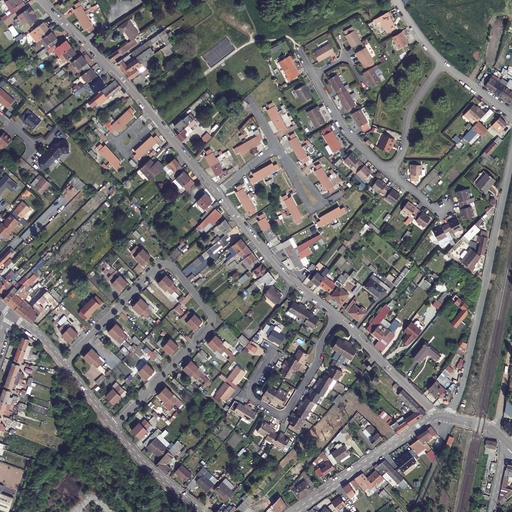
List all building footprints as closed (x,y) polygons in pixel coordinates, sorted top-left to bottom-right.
[(6,0),(4,2),(9,8),(8,9),(10,13),(6,15),(6,14),(0,18),(3,22),(15,13),(25,5),(21,0),(6,0)] [(74,10),(79,19),(87,15),(84,11),(87,10),(91,7),(90,4),(83,8),(79,2),(74,5),(76,8),(74,10)] [(27,21),(30,25),(38,19),(32,11),(33,10),(30,7),(17,16),(23,24),(27,21)] [(389,15),(387,12),(372,21),(374,24),(375,23),(382,34),(384,34),(395,28),(388,16),(389,15)] [(98,26),(97,25),(96,23),(92,25),(87,15),(79,19),(85,30),(88,28),(90,32),(98,26)] [(140,34),(130,20),(122,25),(125,30),(123,32),(129,41),(131,40),(134,38),(135,37),(140,34)] [(41,38),(42,37),(51,30),(52,29),(49,26),(47,27),(43,21),(34,28),(41,38)] [(13,25),(9,28),(14,37),(18,34),(13,25)] [(345,36),(352,47),(361,42),(352,27),(344,31),(346,35),(345,36)] [(151,55),(157,50),(168,42),(175,37),(176,37),(171,30),(167,33),(165,29),(117,63),(125,74),(126,74),(137,66),(147,58),(150,56),(151,55)] [(51,30),(42,37),(48,45),(45,47),(43,49),(44,51),(51,47),(59,41),(51,30)] [(401,31),(391,37),(398,48),(407,43),(403,36),(404,36),(401,31)] [(41,38),(38,40),(45,47),(48,45),(42,37),(41,38)] [(180,45),(175,37),(168,42),(174,50),(180,45)] [(59,41),(51,47),(54,50),(59,57),(60,56),(62,54),(63,54),(72,47),(66,40),(65,41),(62,38),(59,41)] [(131,40),(129,41),(108,56),(112,61),(137,42),(134,38),(131,40)] [(331,55),(331,57),(335,55),(329,44),(313,53),(319,62),(331,55)] [(76,53),(72,47),(63,54),(62,54),(60,56),(64,62),(67,59),(70,63),(71,62),(78,57),(75,54),(76,53)] [(356,52),(365,67),(374,62),(365,47),(356,52)] [(160,54),(157,50),(151,55),(153,59),(160,54)] [(78,57),(71,62),(75,66),(76,65),(79,69),(81,67),(86,72),(92,68),(81,54),(78,57)] [(298,74),(290,61),(291,61),(288,55),(280,60),(289,75),(286,77),(288,80),(298,74)] [(147,58),(137,66),(137,67),(126,74),(130,80),(155,62),(150,56),(147,58)] [(376,65),(363,72),(371,87),(381,82),(374,71),(378,69),(376,65)] [(60,66),(55,69),(59,76),(64,73),(60,66)] [(92,68),(86,72),(82,75),(87,83),(88,83),(97,75),(92,68)] [(336,91),(338,94),(345,90),(337,74),(329,79),(335,91),(336,91)] [(106,86),(97,75),(88,83),(96,93),(106,86)] [(496,76),(489,85),(494,89),(501,80),(496,76)] [(121,87),(115,80),(93,99),(88,103),(92,107),(103,98),(105,101),(122,87),(121,87)] [(504,82),(501,80),(494,89),(497,91),(504,82)] [(509,86),(504,82),(497,91),(502,96),(509,86)] [(312,99),(307,90),(307,89),(305,85),(295,91),(302,104),(312,99)] [(511,88),(509,86),(502,96),(507,100),(511,95),(511,88)] [(2,89),(0,91),(0,101),(8,109),(15,101),(2,89)] [(338,94),(337,95),(347,111),(356,106),(346,90),(345,90),(338,94)] [(267,110),(272,120),(280,116),(278,111),(273,102),(268,105),(270,108),(267,110)] [(477,123),(477,122),(485,114),(479,108),(478,109),(474,105),(467,113),(477,123)] [(131,106),(119,117),(126,124),(134,116),(132,113),(134,111),(131,106)] [(326,123),(319,112),(320,111),(318,107),(307,113),(316,129),(326,123)] [(360,109),(351,115),(355,121),(356,121),(359,128),(368,123),(360,109)] [(190,112),(183,119),(182,118),(174,126),(180,132),(193,120),(194,118),(195,117),(190,112)] [(34,129),(41,121),(32,113),(23,122),(26,125),(27,124),(34,129)] [(288,129),(280,116),(272,120),(278,130),(281,129),(283,132),(288,129)] [(126,124),(119,117),(108,128),(112,132),(115,129),(117,132),(126,124)] [(499,117),(491,125),(495,128),(499,124),(503,128),(507,124),(499,117)] [(182,140),(187,136),(185,134),(188,131),(187,130),(191,127),(197,121),(194,118),(193,120),(180,132),(177,135),(182,140)] [(480,137),(486,131),(477,122),(477,123),(456,146),(452,150),(456,154),(476,132),(480,137)] [(185,134),(187,136),(193,130),(191,127),(187,130),(188,131),(185,134)] [(323,136),(333,153),(341,148),(332,131),(323,136)] [(489,133),(486,131),(480,137),(483,139),(489,133)] [(0,137),(0,143),(5,148),(12,140),(4,133),(0,137)] [(200,138),(204,143),(210,138),(206,133),(200,138)] [(261,133),(247,141),(251,149),(261,143),(260,140),(263,138),(261,133)] [(289,141),(294,151),(302,146),(300,143),(299,141),(294,133),(290,135),(292,139),(289,141)] [(151,135),(143,143),(149,149),(157,142),(160,146),(164,142),(156,135),(153,137),(151,135)] [(392,144),(393,145),(395,141),(384,136),(378,148),(388,153),(392,144)] [(480,137),(472,146),(475,148),(483,139),(480,137)] [(53,144),(48,150),(57,158),(62,153),(66,153),(70,152),(69,144),(66,141),(61,141),(58,142),(59,143),(56,144),(56,143),(53,144)] [(242,155),(251,149),(247,141),(243,143),(233,148),(236,153),(240,151),(242,155)] [(97,147),(107,158),(113,152),(106,145),(103,146),(101,143),(97,147)] [(149,149),(143,143),(135,150),(137,153),(134,156),(138,160),(149,149)] [(309,160),(302,146),(294,151),(300,161),(303,159),(305,162),(309,160)] [(491,164),(495,160),(490,155),(494,150),(490,146),(482,155),(483,156),(484,157),(488,161),(491,164)] [(203,157),(209,166),(214,164),(211,160),(214,158),(209,149),(204,152),(206,155),(203,157)] [(56,158),(48,151),(42,158),(40,159),(40,169),(46,169),(56,158)] [(113,152),(107,158),(118,169),(122,166),(119,163),(121,161),(113,152)] [(356,169),(361,164),(351,154),(344,161),(351,168),(353,167),(356,169)] [(24,160),(20,164),(28,171),(30,169),(36,175),(38,172),(24,160)] [(174,180),(183,172),(172,160),(167,165),(171,169),(172,168),(177,173),(172,178),(174,180)] [(150,168),(146,164),(139,171),(149,182),(162,169),(156,162),(153,165),(150,168)] [(225,175),(217,162),(214,164),(209,166),(216,176),(218,174),(220,178),(225,175)] [(272,162),(262,168),(267,176),(271,173),(280,168),(277,163),(274,165),(272,162)] [(315,171),(320,181),(328,177),(325,173),(320,164),(315,166),(317,170),(315,171)] [(371,174),(361,164),(356,169),(358,172),(357,173),(364,181),(364,180),(367,183),(372,178),(369,175),(371,174)] [(420,176),(422,176),(422,166),(412,166),(412,179),(419,179),(420,176)] [(253,183),(267,176),(262,168),(252,174),(254,177),(250,178),(253,183)] [(472,181),(475,183),(486,172),(483,169),(472,181)] [(175,179),(186,191),(193,184),(189,180),(190,179),(183,172),(174,180),(175,179)] [(486,172),(475,183),(483,191),(494,180),(486,172)] [(17,185),(5,175),(0,180),(0,194),(6,187),(11,192),(14,189),(17,185)] [(34,188),(41,194),(50,184),(40,175),(37,178),(40,181),(34,188)] [(81,191),(86,186),(75,176),(70,181),(81,191)] [(335,190),(333,187),(328,177),(320,181),(326,191),(328,189),(330,193),(335,190)] [(380,192),(384,195),(388,188),(377,179),(371,188),(379,194),(380,192)] [(362,190),(365,185),(361,182),(357,187),(362,190)] [(249,197),(247,193),(242,183),(237,186),(239,190),(236,191),(241,202),(249,197)] [(388,188),(384,195),(386,197),(385,199),(393,205),(399,196),(388,188)] [(456,193),(460,206),(468,204),(467,200),(469,200),(466,190),(456,193)] [(249,197),(241,202),(247,212),(250,211),(252,214),(261,209),(259,205),(255,207),(251,201),(261,195),(258,192),(252,196),(250,192),(247,193),(249,197)] [(219,204),(217,201),(213,206),(210,203),(213,201),(205,193),(198,202),(207,212),(202,218),(204,220),(215,208),(219,204)] [(284,202),(289,211),(297,206),(291,196),(288,198),(286,194),(277,199),(279,201),(280,200),(282,204),(284,202)] [(411,214),(414,217),(419,210),(408,201),(401,210),(409,216),(411,214)] [(30,209),(22,202),(13,211),(21,218),(30,209)] [(468,204),(460,206),(463,220),(473,217),(471,207),(469,208),(468,204)] [(302,216),(297,206),(289,211),(291,214),(296,222),(292,224),(293,227),(302,221),(300,217),(302,216)] [(339,206),(329,212),(333,219),(337,217),(346,212),(343,207),(340,209),(339,206)] [(215,208),(204,220),(201,224),(195,229),(198,231),(201,227),(206,231),(222,215),(215,208)] [(419,210),(414,217),(417,219),(415,221),(424,227),(430,219),(419,210)] [(320,227),(333,219),(329,212),(319,217),(321,220),(317,222),(320,227)] [(258,221),(263,231),(268,228),(267,225),(270,223),(264,213),(259,215),(261,219),(258,221)] [(10,231),(18,222),(10,215),(4,221),(5,222),(3,225),(1,223),(0,223),(0,238),(2,236),(5,239),(11,232),(10,231)] [(144,219),(141,222),(147,230),(151,226),(144,219)] [(225,219),(217,226),(225,235),(227,234),(233,229),(225,219)] [(453,232),(462,227),(457,219),(445,225),(449,232),(452,230),(453,232)] [(481,219),(474,227),(476,229),(483,222),(481,219)] [(371,228),(378,233),(380,230),(373,225),(371,228)] [(445,234),(449,232),(445,225),(433,232),(438,241),(447,236),(445,234)] [(277,235),(272,227),(268,228),(263,231),(269,241),(272,239),(274,243),(275,246),(281,242),(280,240),(284,237),(283,235),(280,236),(279,234),(277,235)] [(466,240),(469,243),(479,232),(474,227),(462,239),(464,242),(466,240)] [(281,242),(275,246),(277,249),(283,246),(290,258),(294,256),(292,251),(295,250),(298,249),(300,252),(301,252),(307,248),(323,238),(319,233),(295,248),(289,238),(282,243),(281,242)] [(216,243),(206,251),(210,256),(213,254),(212,253),(221,245),(223,248),(226,245),(226,246),(228,244),(225,240),(229,237),(227,234),(225,235),(221,239),(216,243)] [(480,245),(478,253),(484,255),(488,238),(486,237),(480,236),(478,245),(480,245)] [(241,238),(229,248),(233,253),(226,258),(228,260),(233,256),(246,245),(241,238)] [(22,241),(17,250),(21,252),(26,243),(22,241)] [(182,242),(169,256),(174,261),(183,254),(180,251),(185,245),(182,242)] [(233,256),(235,258),(239,255),(243,259),(252,252),(246,245),(233,256)] [(133,249),(146,261),(150,257),(142,249),(141,251),(136,246),(133,249)] [(0,265),(14,251),(11,247),(0,258),(0,273),(0,274),(0,273),(0,265)] [(146,261),(133,249),(130,252),(135,256),(134,258),(142,265),(146,261)] [(476,268),(474,266),(481,257),(471,249),(468,253),(466,252),(465,252),(462,256),(462,258),(463,259),(461,261),(474,271),(476,268)] [(304,268),(295,250),(292,251),(294,256),(290,258),(295,268),(298,267),(300,270),(304,268)] [(243,259),(238,264),(240,266),(245,262),(248,265),(250,264),(253,267),(260,261),(252,252),(243,259)] [(235,258),(233,256),(228,260),(224,264),(226,266),(235,258)] [(11,262),(3,271),(5,273),(10,268),(9,267),(13,263),(11,262)] [(255,274),(259,279),(268,271),(261,264),(253,271),(253,272),(252,273),(253,275),(255,274)] [(324,278),(320,275),(313,269),(307,277),(318,286),(319,284),(324,278)] [(114,271),(111,274),(123,287),(128,283),(120,275),(118,276),(114,271)] [(259,279),(250,287),(251,289),(258,284),(257,283),(260,281),(261,283),(264,281),(267,284),(269,283),(271,286),(272,285),(276,281),(268,271),(259,279)] [(344,275),(337,284),(339,286),(332,296),(331,296),(341,304),(349,294),(341,287),(350,276),(346,272),(344,275)] [(394,282),(397,285),(405,275),(402,272),(394,282)] [(11,278),(8,274),(3,278),(0,281),(0,280),(0,288),(4,284),(4,285),(7,281),(11,278)] [(123,287),(111,274),(108,277),(113,282),(111,283),(119,291),(123,287)] [(165,274),(161,278),(173,291),(176,288),(172,283),(173,282),(165,274)] [(246,274),(238,280),(241,284),(249,277),(246,274)] [(337,284),(344,275),(342,274),(335,283),(337,284)] [(366,286),(373,292),(381,281),(373,274),(370,277),(371,279),(366,286)] [(331,281),(326,276),(324,278),(319,284),(325,288),(331,292),(337,284),(335,283),(332,280),(331,281)] [(170,294),(173,291),(161,278),(157,283),(164,290),(166,289),(170,294)] [(466,303),(481,285),(472,278),(458,296),(466,303)] [(390,288),(381,281),(373,292),(381,297),(386,290),(388,292),(390,288)] [(425,281),(421,286),(426,291),(430,285),(425,281)] [(445,283),(435,285),(436,293),(446,291),(445,283)] [(357,294),(362,287),(363,286),(360,284),(353,292),(356,295),(357,294)] [(276,290),(272,285),(271,286),(265,293),(275,302),(282,295),(276,290)] [(24,300),(30,294),(27,291),(21,298),(17,294),(21,290),(19,290),(7,302),(12,307),(15,309),(24,300)] [(29,305),(24,300),(15,309),(24,317),(34,304),(45,294),(42,291),(33,301),(29,305)] [(32,324),(32,323),(40,314),(36,310),(38,306),(45,299),(52,306),(50,307),(53,310),(59,304),(47,291),(45,294),(34,304),(24,317),(26,319),(32,324)] [(57,301),(61,298),(54,291),(50,294),(57,301)] [(103,305),(105,302),(98,295),(95,297),(94,296),(82,309),(83,310),(80,312),(88,320),(90,317),(89,316),(101,304),(103,305)] [(439,299),(444,304),(448,299),(443,295),(439,299)] [(465,311),(469,306),(455,295),(450,301),(461,310),(450,324),(459,331),(465,324),(461,322),(468,313),(465,311)] [(137,302),(150,315),(152,312),(148,307),(149,306),(141,298),(137,302)] [(382,310),(379,313),(375,319),(373,318),(370,322),(370,323),(370,324),(366,329),(371,333),(380,322),(397,301),(393,298),(389,305),(387,303),(382,310)] [(361,319),(366,313),(364,311),(366,309),(362,307),(360,309),(355,304),(357,302),(356,301),(353,299),(345,309),(349,312),(348,313),(357,319),(359,317),(361,319)] [(432,305),(439,311),(443,305),(436,300),(432,305)] [(150,315),(137,302),(133,307),(141,314),(142,313),(147,318),(150,315)] [(294,318),(296,316),(302,305),(299,303),(298,306),(293,303),(288,311),(287,313),(287,314),(294,318)] [(302,305),(296,316),(299,317),(297,320),(303,324),(303,323),(305,321),(310,313),(305,310),(306,308),(302,305)] [(188,311),(185,314),(186,315),(198,326),(202,321),(194,314),(193,315),(188,311)] [(313,315),(310,313),(305,321),(303,323),(313,329),(318,321),(312,317),(313,315)] [(186,315),(185,314),(182,317),(187,321),(186,323),(194,330),(198,326),(186,315)] [(58,323),(61,326),(67,318),(63,316),(58,323)] [(381,351),(382,351),(386,346),(384,345),(385,344),(383,342),(392,331),(392,332),(396,327),(395,325),(396,324),(393,321),(388,328),(379,339),(374,345),(381,351)] [(413,337),(415,339),(422,331),(411,321),(404,330),(408,334),(403,341),(407,345),(413,337)] [(388,328),(380,322),(371,333),(379,339),(388,328)] [(64,323),(61,326),(74,338),(78,334),(70,326),(69,327),(64,323)] [(116,323),(112,328),(125,340),(128,337),(123,332),(124,331),(116,323)] [(269,336),(268,338),(279,345),(285,337),(279,333),(281,330),(275,326),(275,328),(271,325),(266,333),(269,336)] [(74,338),(61,326),(58,329),(63,333),(62,335),(70,342),(74,338)] [(125,340),(112,328),(108,332),(116,340),(117,338),(122,343),(125,340)] [(164,335),(162,338),(163,339),(174,350),(178,346),(171,338),(169,340),(164,335)] [(224,351),(227,348),(223,344),(224,342),(216,335),(212,339),(224,351)] [(241,344),(246,339),(243,335),(237,339),(241,344)] [(23,337),(19,348),(32,353),(34,349),(31,348),(31,346),(28,345),(29,340),(23,337)] [(163,339),(162,338),(159,341),(163,346),(162,347),(170,355),(174,350),(163,339)] [(224,351),(212,339),(208,343),(215,351),(217,350),(221,354),(224,351)] [(332,349),(341,354),(348,342),(345,341),(344,343),(338,339),(332,349)] [(348,342),(341,354),(351,360),(357,350),(351,347),(352,345),(348,342)] [(256,349),(248,343),(245,348),(254,353),(256,349)] [(441,356),(425,343),(413,358),(420,364),(428,354),(436,361),(441,356)] [(32,353),(19,348),(15,360),(21,362),(23,357),(27,358),(28,356),(31,357),(32,353)] [(92,348),(87,353),(100,365),(103,362),(98,357),(99,356),(92,348)] [(149,350),(146,353),(156,364),(162,358),(158,354),(156,357),(149,350)] [(299,362),(304,365),(306,361),(304,359),(307,355),(299,350),(293,358),(299,362)] [(204,357),(199,352),(196,355),(201,361),(204,357)] [(100,365),(87,353),(83,357),(91,365),(92,363),(97,368),(100,365)] [(285,361),(283,364),(294,370),(299,362),(293,358),(291,357),(287,362),(285,361)] [(141,360),(138,363),(151,375),(155,371),(147,363),(146,364),(141,360)] [(191,360),(187,365),(199,377),(202,374),(198,369),(199,368),(191,360)] [(328,371),(326,374),(334,379),(337,381),(346,367),(336,362),(334,361),(332,365),(334,366),(330,372),(328,371)] [(13,363),(9,374),(23,379),(24,375),(21,374),(22,372),(18,370),(20,366),(13,363)] [(151,375),(138,363),(135,366),(140,370),(139,372),(147,379),(151,375)] [(288,379),(294,370),(283,364),(281,367),(283,369),(280,374),(288,379)] [(199,377),(187,365),(183,369),(190,377),(192,375),(196,380),(199,377)] [(237,366),(227,378),(236,385),(246,372),(237,366)] [(439,396),(446,389),(440,383),(449,373),(445,368),(444,370),(439,377),(428,389),(431,392),(437,397),(439,395),(439,396)] [(23,379),(9,374),(5,385),(12,387),(14,382),(18,383),(18,381),(22,383),(23,379)] [(321,378),(319,381),(328,387),(334,379),(326,374),(323,379),(321,378)] [(102,375),(95,382),(98,385),(105,378),(102,375)] [(377,379),(377,378),(376,378),(375,377),(374,377),(373,376),(372,376),(371,377),(370,377),(369,378),(369,379),(368,380),(368,381),(368,382),(368,383),(369,384),(369,385),(370,385),(371,386),(372,386),(373,386),(374,386),(375,385),(376,385),(376,384),(377,384),(377,383),(377,382),(378,381),(377,380),(377,379)] [(319,386),(316,391),(322,395),(323,396),(328,387),(319,381),(317,384),(319,386)] [(225,382),(216,394),(224,401),(231,392),(233,393),(235,389),(225,382)] [(105,396),(109,401),(110,400),(122,388),(119,385),(114,390),(113,389),(105,396)] [(166,386),(162,390),(174,403),(177,400),(173,395),(174,394),(166,386)] [(267,400),(270,402),(276,392),(268,386),(263,395),(268,398),(267,400)] [(110,400),(109,401),(114,405),(121,397),(120,396),(125,391),(122,388),(110,400)] [(316,391),(312,388),(310,392),(312,394),(308,399),(315,403),(316,404),(322,395),(316,391)] [(4,389),(0,400),(13,405),(15,400),(12,399),(13,397),(9,396),(11,391),(4,389)] [(287,395),(278,389),(276,392),(286,397),(287,395)] [(174,403),(162,390),(158,395),(165,402),(167,401),(171,406),(174,403)] [(426,413),(403,390),(398,395),(416,412),(405,420),(403,417),(403,418),(409,425),(426,413)] [(280,406),(286,397),(276,392),(270,402),(274,404),(275,402),(280,406)] [(302,402),(300,405),(310,411),(315,403),(308,399),(307,398),(304,403),(302,402)] [(13,405),(0,400),(0,412),(3,414),(5,409),(8,410),(9,409),(12,410),(13,405)] [(242,417),(248,406),(245,404),(244,406),(238,403),(233,411),(242,417)] [(300,410),(297,415),(305,420),(310,411),(300,405),(298,409),(300,410)] [(248,406),(242,417),(250,422),(256,414),(250,411),(252,408),(248,406)] [(88,423),(90,424),(94,425),(96,420),(97,416),(92,410),(90,418),(88,423)] [(397,433),(409,425),(403,418),(394,423),(390,420),(391,418),(383,411),(378,416),(397,433)] [(299,429),(305,420),(297,415),(293,413),(291,416),(294,418),(290,424),(299,429)] [(131,430),(135,434),(148,421),(145,418),(140,423),(139,422),(131,430)] [(148,421),(135,434),(140,438),(147,430),(146,429),(151,424),(148,421)] [(257,431),(266,437),(271,428),(273,425),(270,423),(268,425),(262,421),(257,431)] [(349,421),(346,424),(354,432),(358,429),(349,421)] [(383,437),(371,425),(364,431),(368,435),(370,433),(374,437),(370,441),(374,445),(383,437)] [(431,437),(436,432),(430,426),(415,436),(418,439),(423,445),(425,444),(425,443),(428,440),(426,437),(428,434),(431,437)] [(153,439),(146,447),(152,453),(154,451),(161,458),(169,449),(166,447),(170,443),(164,437),(168,432),(165,428),(153,439)] [(271,428),(266,437),(265,439),(274,444),(279,436),(274,433),(275,431),(271,428)] [(343,428),(335,437),(338,441),(343,437),(346,441),(350,437),(343,428)] [(279,436),(274,444),(284,450),(289,441),(284,437),(285,435),(281,433),(279,436)] [(150,437),(143,444),(146,447),(153,439),(150,437)] [(423,445),(418,439),(409,446),(417,454),(425,448),(423,445)] [(155,465),(167,474),(171,469),(166,464),(183,445),(177,440),(170,447),(169,449),(161,458),(155,465)] [(490,457),(488,466),(490,466),(494,448),(497,449),(498,443),(488,441),(486,454),(490,455),(490,457)] [(336,462),(339,460),(348,454),(341,443),(336,446),(338,448),(330,453),(336,462)] [(426,453),(433,463),(436,455),(426,443),(425,444),(423,445),(425,448),(428,451),(426,453)] [(407,451),(395,463),(403,472),(416,460),(407,451)] [(350,455),(348,454),(339,460),(340,462),(350,455)] [(317,455),(310,463),(313,466),(321,458),(317,455)] [(319,478),(334,467),(325,455),(323,456),(326,461),(325,462),(326,465),(315,472),(319,478)] [(22,461),(23,458),(17,456),(16,459),(15,462),(21,465),(22,461)] [(398,483),(403,479),(384,460),(378,465),(376,463),(373,466),(376,470),(382,476),(387,472),(398,483)] [(181,464),(174,472),(177,475),(178,474),(185,480),(191,473),(181,464)] [(511,464),(509,464),(508,470),(507,470),(505,475),(505,479),(501,495),(500,502),(505,497),(511,491),(511,464)] [(209,478),(212,475),(206,470),(207,469),(203,466),(197,472),(201,476),(196,481),(206,491),(214,483),(209,478)] [(379,482),(384,478),(382,476),(376,470),(367,478),(377,489),(381,484),(379,482)] [(362,473),(359,475),(369,487),(373,492),(377,489),(367,478),(362,473)] [(354,478),(359,485),(364,491),(369,487),(359,475),(354,478)] [(226,477),(222,481),(231,489),(235,486),(226,477)] [(314,485),(309,478),(293,489),(299,499),(313,490),(315,488),(314,485)] [(359,485),(354,478),(350,481),(357,490),(359,485)] [(231,489),(222,481),(215,489),(223,498),(222,499),(225,502),(234,492),(231,489)] [(9,498),(10,495),(0,492),(3,485),(0,483),(0,494),(2,495),(9,498)] [(342,487),(350,498),(355,495),(355,492),(348,483),(342,487)] [(380,492),(386,499),(389,495),(384,489),(380,492)] [(13,496),(10,495),(9,498),(2,495),(0,494),(0,508),(8,511),(13,496)] [(249,495),(235,509),(232,511),(242,511),(247,508),(254,500),(249,495)] [(280,496),(265,511),(272,511),(276,510),(277,511),(280,511),(287,507),(280,496)] [(332,502),(338,510),(347,504),(340,496),(332,502)] [(232,511),(235,509),(233,507),(230,510),(228,508),(226,510),(223,508),(225,506),(224,505),(225,504),(224,503),(215,511),(232,511)]
